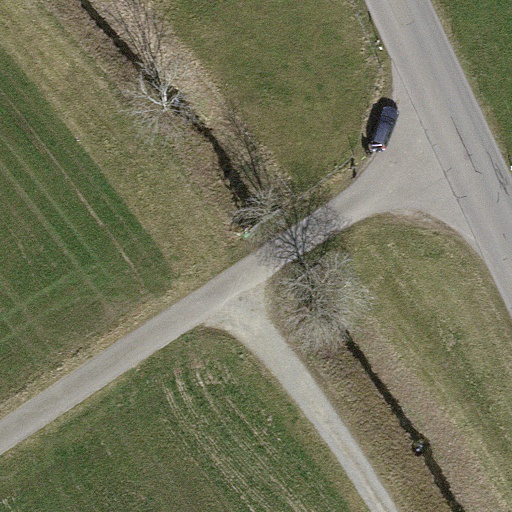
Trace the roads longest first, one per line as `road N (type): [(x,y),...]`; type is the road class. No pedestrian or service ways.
road 1 (tertiary): [(393,0),(511,257)]
road 2 (track): [(456,139),(226,291)]
road 3 (track): [(226,291),(0,443)]
road 4 (track): [(226,291),(314,395),(385,511)]
